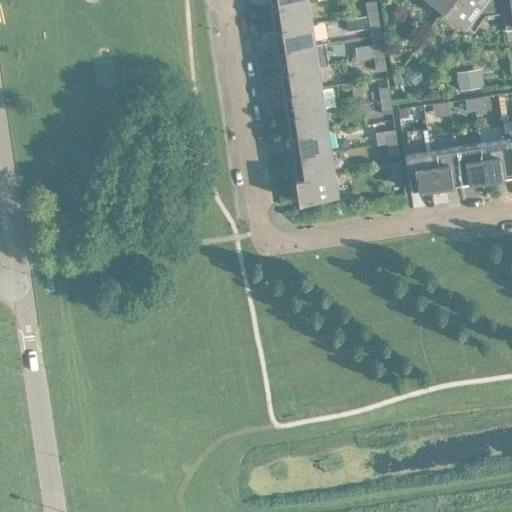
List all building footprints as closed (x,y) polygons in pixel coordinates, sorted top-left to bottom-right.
[(293,0),(268,4),(271,25),(310,19),(307,0),(293,0)] [(364,0),(366,11),(376,9),(374,0),(364,0)] [(446,0),(443,5),(472,27),(484,11),(501,9),(502,8),(500,0),(446,0)] [(511,0),(500,0),(502,8),(501,9),(504,26),(511,24),(511,0)] [(376,9),(366,11),(368,24),(378,23),(376,9)] [(365,11),(344,15),(346,27),(367,24),(365,11)] [(271,25),(274,46),(314,41),(310,19),(271,25)] [(274,46),(278,68),(317,62),(325,61),(322,39),(314,41),(274,46)] [(371,41),(373,54),(383,53),(381,39),(371,41)] [(383,53),(373,54),(375,67),(385,66),(383,53)] [(278,68),(281,89),(320,83),(317,62),(278,68)] [(479,64),(455,68),(458,86),(482,82),(479,64)] [(377,84),(379,97),(389,95),(387,82),(377,84)] [(281,89),(284,111),(323,105),(320,83),(281,89)] [(481,92),(472,93),(474,105),(482,104),(481,92)] [(472,93),(464,95),(466,107),(474,105),(472,93)] [(389,95),(379,97),(381,110),(391,108),(389,95)] [(284,111),(287,132),(326,126),(323,105),(284,111)] [(384,126),(386,139),(395,138),(393,125),(384,126)] [(287,132),(290,153),(330,147),(326,126),(287,132)] [(504,135),(479,138),(484,173),(509,170),(504,135)] [(395,138),(386,139),(388,152),(397,151),(395,138)] [(479,138),(454,142),(459,177),(484,173),(479,138)] [(454,142),(429,146),(434,181),(459,177),(454,142)] [(434,181),(429,146),(404,150),(409,185),(434,181)] [(290,153),(294,175),(333,169),(330,147),(290,153)] [(389,161),(391,174),(401,173),(399,159),(389,161)] [(333,169),(294,175),(297,197),(336,192),(333,169)]
